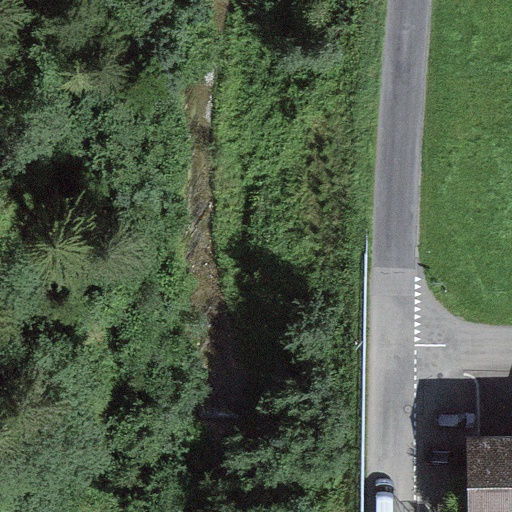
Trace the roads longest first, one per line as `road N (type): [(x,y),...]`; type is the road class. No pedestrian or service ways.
road 1 (unclassified): [(387,511),(407,0)]
road 2 (track): [(389,347),(511,348)]
